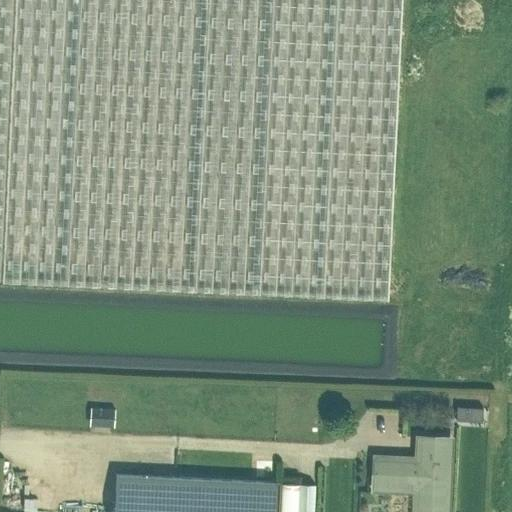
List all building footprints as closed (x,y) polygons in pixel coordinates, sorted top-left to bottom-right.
[(0,0),(0,279),(387,297),(401,0),(0,0)] [(482,407),(456,406),(456,419),(482,420),(482,407)] [(113,425),(114,410),(90,408),(89,424),(113,425)] [(443,511),(447,439),(421,438),(419,462),(375,459),(374,486),(418,488),(417,511),(443,511)] [(113,511),(275,511),(277,482),(115,474),(113,511)] [(311,511),(313,483),(297,482),(295,511),(311,511)]
